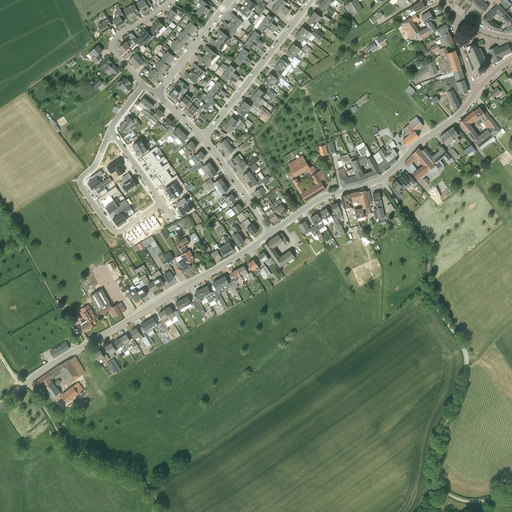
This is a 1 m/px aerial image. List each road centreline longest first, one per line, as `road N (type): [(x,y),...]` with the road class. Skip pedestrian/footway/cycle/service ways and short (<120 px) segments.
road 1 (unclassified): [(427,511),(436,447),(460,394),(466,356),(429,296),(425,246),(382,178)]
road 2 (tertiary): [(0,405),(52,363),(270,233)]
road 3 (residential): [(202,137),(310,0)]
road 4 (residential): [(109,132),(79,184),(110,229),(122,230),(161,203)]
road 5 (residential): [(144,84),(110,43),(171,0)]
road 6 (tertiary): [(382,178),(475,92)]
road 7 (tertiary): [(270,233),(321,197),(382,178)]
